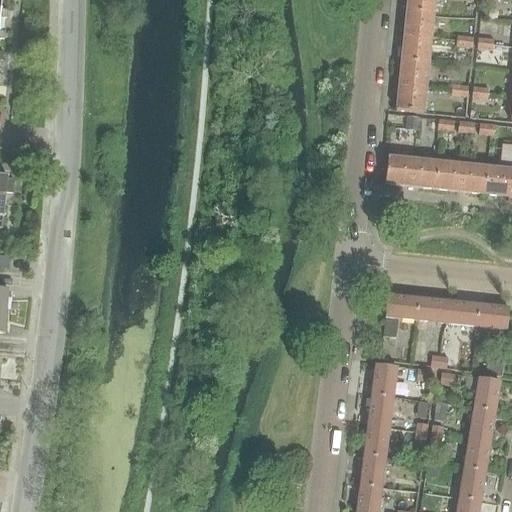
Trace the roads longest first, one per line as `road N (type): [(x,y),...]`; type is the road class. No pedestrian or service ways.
road 1 (tertiary): [(23,511),(67,147)]
road 2 (residential): [(349,265),(376,0)]
road 3 (residential): [(316,511),(349,265)]
road 4 (residential): [(511,282),(349,265)]
road 5 (tertiary): [(67,147),(71,0)]
